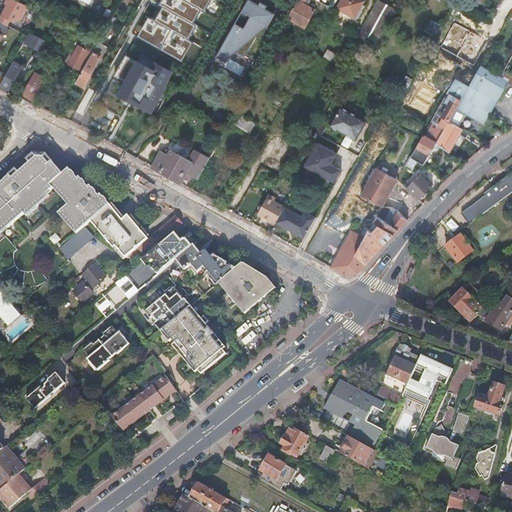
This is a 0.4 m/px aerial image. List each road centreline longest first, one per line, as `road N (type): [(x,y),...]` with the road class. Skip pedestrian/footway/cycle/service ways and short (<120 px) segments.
road 1 (residential): [(38,123),(359,303)]
road 2 (secondary): [(359,303),(105,511)]
road 3 (secondary): [(511,146),(420,224),(359,303)]
road 4 (residential): [(511,360),(359,303)]
